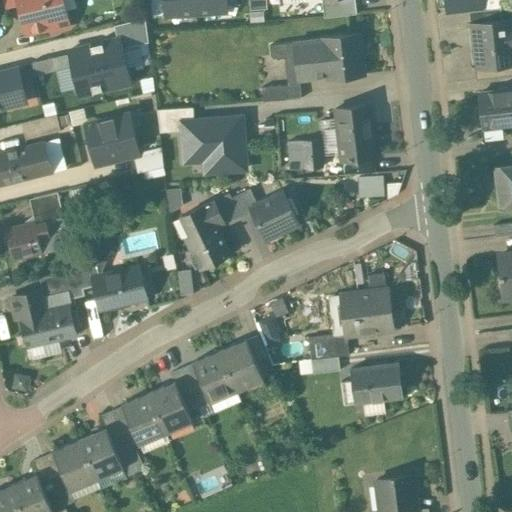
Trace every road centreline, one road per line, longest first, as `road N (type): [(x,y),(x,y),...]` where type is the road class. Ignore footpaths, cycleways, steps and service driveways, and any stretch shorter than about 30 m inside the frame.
road 1 (residential): [(4,433),(140,342),(316,249),(434,202)]
road 2 (residential): [(472,511),(434,202)]
road 3 (residential): [(434,202),(406,0)]
